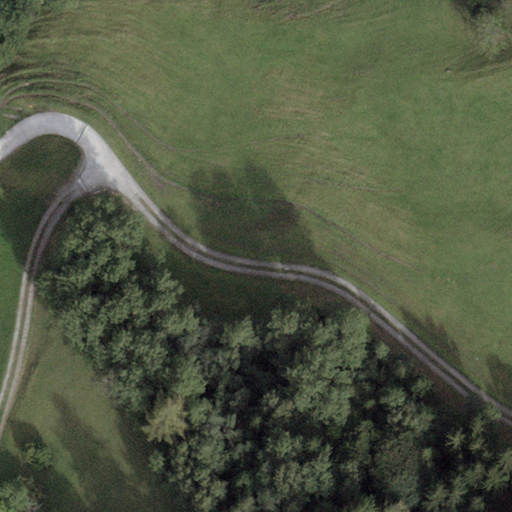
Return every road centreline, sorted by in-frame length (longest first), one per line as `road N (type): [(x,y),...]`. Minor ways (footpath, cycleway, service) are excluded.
road 1 (track): [(0,151),(43,124),(75,132),(187,244),(211,258),(307,273),(351,292),(511,419)]
road 2 (track): [(108,167),(74,193),(43,235),(0,417)]
